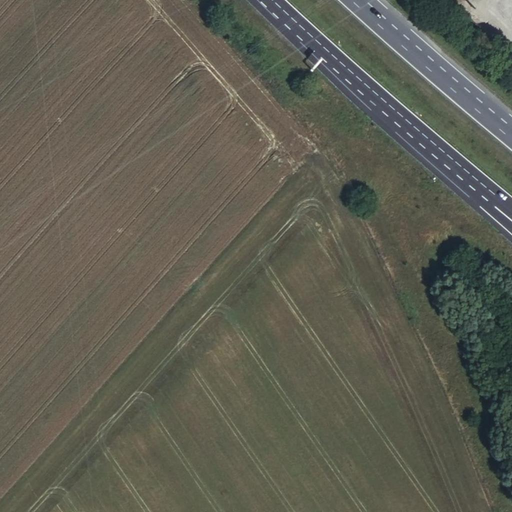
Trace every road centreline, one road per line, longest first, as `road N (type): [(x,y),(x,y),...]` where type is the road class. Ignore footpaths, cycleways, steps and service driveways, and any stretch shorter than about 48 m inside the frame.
road 1 (motorway): [(272,0),(511,208)]
road 2 (motorway): [(511,136),(351,0)]
